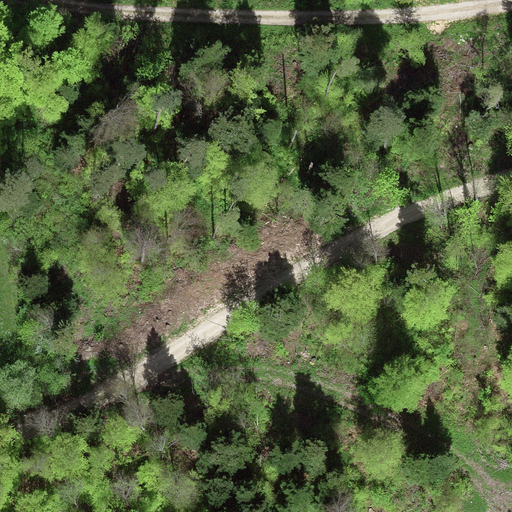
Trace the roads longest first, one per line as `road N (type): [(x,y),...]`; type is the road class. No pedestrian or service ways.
road 1 (track): [(0,441),(133,379),(329,253),(397,218),(511,177)]
road 2 (track): [(511,2),(289,17),(151,15),(21,0)]
road 3 (track): [(133,379),(249,362),(337,382),(417,417)]
